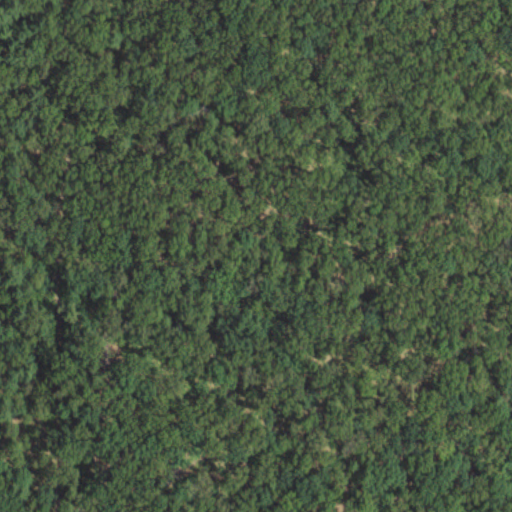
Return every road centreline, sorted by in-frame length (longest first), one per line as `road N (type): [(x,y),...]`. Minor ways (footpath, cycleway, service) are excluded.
road 1 (residential): [(53,511),(56,0)]
road 2 (residential): [(509,511),(511,0)]
